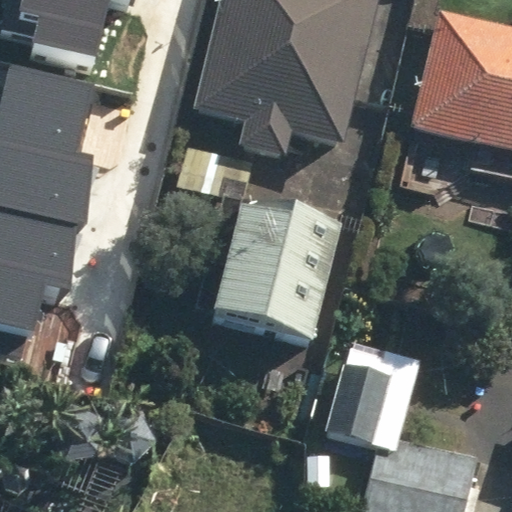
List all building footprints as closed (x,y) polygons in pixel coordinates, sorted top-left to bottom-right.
[(190,0),(117,0),(93,107),(163,123),(190,0)] [(218,0),(193,118),(241,128),(235,156),(283,166),(286,148),(339,160),(374,0),(218,0)] [(511,33),(427,12),(396,132),(511,161),(511,33)] [(78,144),(0,124),(0,213),(57,228),(78,144)] [(249,167),(181,152),(173,189),(216,199),(187,328),(308,355),(335,232),(239,210),(249,167)] [(398,452),(370,446),(355,511),(472,511),(483,464),(400,446),(398,452)]
